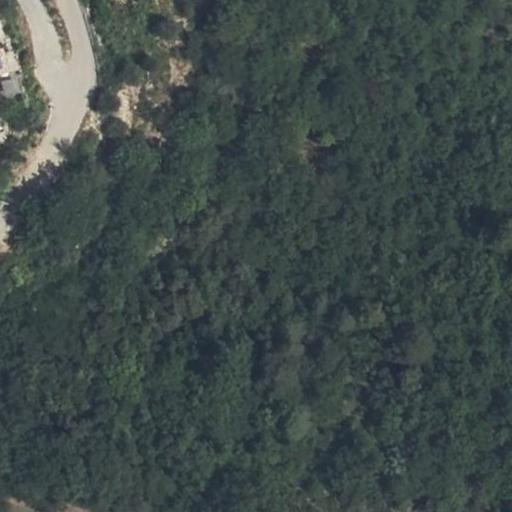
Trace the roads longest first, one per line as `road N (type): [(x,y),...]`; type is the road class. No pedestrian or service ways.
road 1 (residential): [(0,239),(77,113)]
road 2 (residential): [(77,113),(47,73),(26,0)]
